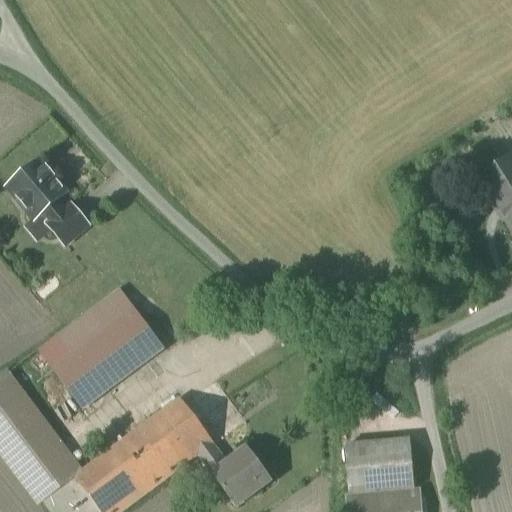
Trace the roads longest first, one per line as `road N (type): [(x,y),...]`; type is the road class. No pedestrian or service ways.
road 1 (unclassified): [(0,62),(60,97),(171,215),(300,332),(363,355),(419,353)]
road 2 (unclassified): [(450,511),(419,353)]
